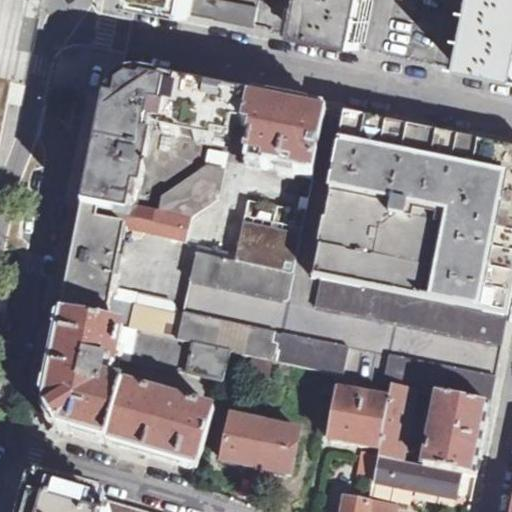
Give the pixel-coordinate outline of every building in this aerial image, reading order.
[(195,0),(138,0),(143,6),(177,13),(177,12),(192,15),(195,0)] [(201,17),(256,29),(260,7),(223,0),(195,0),(192,15),(201,17)] [(306,0),(300,36),(300,37),(326,42),(331,43),(333,43),(359,49),(368,0),(306,0)] [(511,0),(473,0),(460,70),(511,79),(511,0)] [(171,82),(141,76),(135,76),(129,77),(123,79),(117,83),(112,88),(108,93),(106,99),(95,152),(84,210),(101,213),(128,219),(129,208),(132,195),(144,198),(148,177),(166,181),(191,164),(197,135),(231,142),(234,127),(244,129),(249,98),(171,82)] [(254,131),(247,166),(314,180),(327,114),(255,99),(249,98),(244,129),(250,130),(254,131)] [(322,282),(508,318),(511,297),(511,150),(448,138),(437,136),(345,117),(314,280),(322,282)] [(129,208),(128,219),(129,219),(128,228),(127,230),(186,242),(191,219),(219,200),(220,197),(225,171),(208,167),(162,199),(159,214),(129,208)] [(296,277),(307,215),(249,203),(236,264),(296,277)] [(70,272),(61,314),(63,314),(108,323),(110,314),(115,286),(116,282),(120,284),(125,262),(120,262),(127,230),(128,228),(99,223),(101,213),(84,210),(70,272)] [(101,213),(99,223),(128,228),(129,219),(128,219),(101,213)] [(198,256),(191,286),(188,298),(184,316),(184,320),(179,343),(230,355),(237,356),(279,365),(289,366),(334,376),(346,378),(386,386),(392,388),(417,392),(438,397),(491,407),(496,382),(500,361),(501,352),(508,318),(322,282),(314,280),(307,278),(296,277),(236,264),(198,256)] [(163,339),(179,343),(184,320),(184,316),(169,313),(163,339)] [(119,358),(126,330),(128,328),(108,323),(63,314),(50,377),(44,408),(57,430),(133,451),(198,470),(216,410),(106,380),(109,365),(116,367),(119,358)] [(108,323),(128,328),(129,319),(110,314),(108,323)] [(126,330),(119,358),(128,360),(223,382),(227,365),(230,355),(179,343),(163,339),(126,330)] [(237,356),(230,355),(227,365),(235,367),(237,356)] [(116,367),(126,369),(128,360),(119,358),(116,367)] [(279,365),(278,372),(287,374),(289,366),(279,365)] [(334,376),(332,391),(339,392),(331,441),(381,451),(392,388),(386,386),(346,378),(334,376)] [(417,392),(392,388),(381,451),(380,459),(411,465),(412,460),(404,458),(417,392)] [(491,407),(438,397),(424,468),(462,475),(477,478),(491,407)] [(267,424),(233,417),(223,461),(258,469),(267,424)] [(267,424),(258,469),(292,477),(302,432),(267,424)] [(363,456),(359,479),(376,483),(380,460),(363,456)] [(417,489),(457,497),(462,475),(424,468),(411,465),(380,459),(380,460),(376,483),(375,484),(416,492),(417,489)] [(113,511),(116,504),(45,483),(31,493),(24,511),(113,511)] [(344,511),(370,511),(372,504),(348,499),(344,511)] [(398,511),(400,506),(372,500),(372,504),(370,511),(398,511)]
